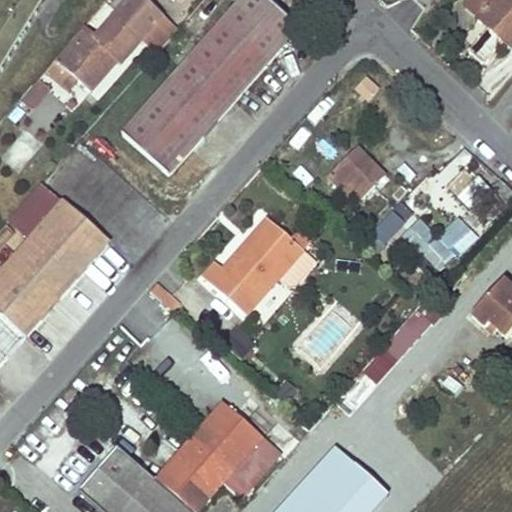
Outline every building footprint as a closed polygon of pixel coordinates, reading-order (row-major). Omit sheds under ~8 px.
[(137,0),(126,0),(111,17),(139,42),(159,19),(137,0)] [(264,0),(241,0),(121,136),(167,177),(297,30),(264,0)] [(511,0),(465,0),(464,2),(479,16),(477,18),(488,28),(466,52),(483,66),(493,55),(495,43),(500,38),(511,48),(511,46),(511,0)] [(82,28),(53,61),(64,71),(54,82),(66,92),(76,82),(88,92),(115,61),(119,64),(139,42),(111,17),(92,38),(82,28)] [(173,31),(159,19),(139,42),(152,54),(173,31)] [(49,89),(37,79),(30,88),(18,100),(30,111),(49,89)] [(70,101),(64,107),(69,112),(75,106),(70,101)] [(384,176),(356,148),(345,158),(374,187),(384,176)] [(69,175),(91,195),(111,174),(90,153),(69,175)] [(374,187),(345,158),(325,178),(354,207),(374,187)] [(505,204),(511,196),(511,193),(501,183),(492,191),(505,204)] [(487,194),(474,206),(483,216),(496,204),(487,194)] [(109,241),(60,203),(0,271),(0,323),(22,341),(109,241)] [(384,250),(406,226),(391,213),(369,236),(384,250)] [(402,242),(440,275),(452,261),(455,263),(481,234),(458,215),(438,239),(419,222),(402,242)] [(216,266),(207,276),(247,312),(282,274),(303,252),(269,221),(223,272),(216,266)] [(303,252),(282,274),(293,284),(314,262),(303,252)] [(511,291),(502,282),(470,316),(483,329),(488,324),(504,339),(511,330),(511,291)] [(171,313),(178,305),(156,285),(149,293),(171,313)] [(424,304),(381,352),(395,365),(430,325),(431,326),(439,317),(424,304)] [(115,451),(80,491),(104,511),(195,511),(260,438),(223,406),(154,484),(115,451)]
